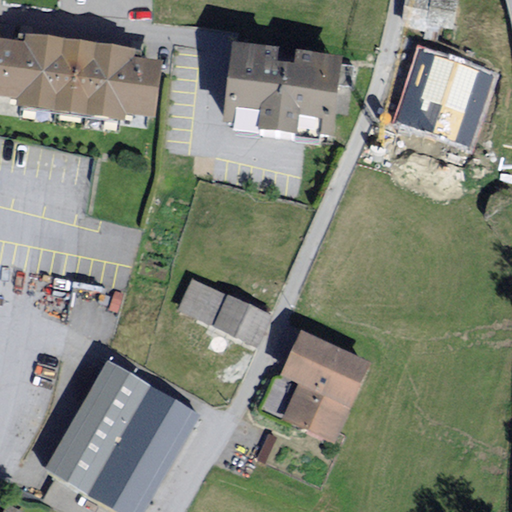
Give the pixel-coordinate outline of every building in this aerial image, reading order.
[(463,0),(402,0),(399,20),(459,29),(463,0)] [(28,42),(0,38),(0,95),(23,99),(22,109),(126,123),(127,112),(158,119),(166,63),(136,60),(138,49),(31,36),(28,42)] [(497,62),(440,49),(425,117),(482,130),(497,62)] [(287,60),(235,55),(227,140),(338,151),(346,66),(287,60)] [(260,309),(190,276),(171,315),(241,348),(260,309)] [(373,365),(303,333),(283,376),(301,385),(285,420),(337,444),(373,365)] [(115,511),(140,511),(193,410),(94,359),(36,471),(115,511)]
